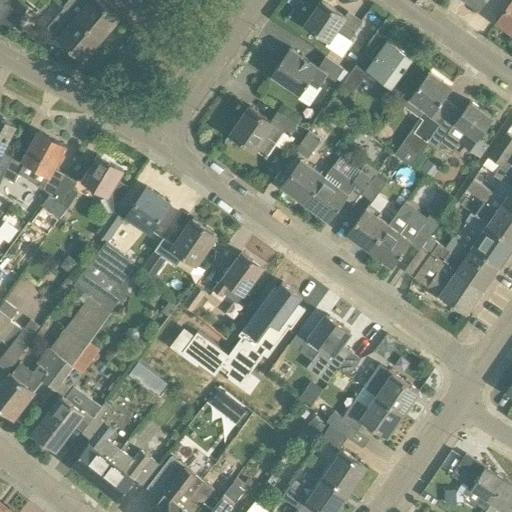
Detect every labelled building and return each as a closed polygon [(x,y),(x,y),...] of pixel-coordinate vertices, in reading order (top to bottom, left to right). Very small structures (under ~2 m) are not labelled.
[(0,0),(0,22),(18,0),(17,0),(0,0)] [(18,0),(0,22),(0,25),(9,33),(28,9),(18,0)] [(87,0),(74,15),(101,39),(119,18),(97,0),(87,0)] [(467,0),(479,9),(485,0),(467,0)] [(511,32),(511,0),(497,22),(511,32)] [(306,25),(329,41),(326,46),(343,58),(353,43),(350,41),(362,23),(347,13),(345,16),(322,1),(306,25)] [(74,15),(64,7),(46,29),(84,60),(101,39),(74,15)] [(379,77),(391,86),(403,71),(404,72),(407,68),(406,66),(411,59),(388,42),(366,71),(357,64),(342,85),(353,93),(364,79),(373,85),(379,77)] [(272,75),(300,95),(311,80),(319,86),(327,75),(336,81),(344,69),(326,56),(318,68),(290,48),(272,75)] [(411,131),(428,143),(441,125),(431,118),(452,88),(429,72),(404,106),(420,117),(411,131)] [(441,125),(428,143),(437,149),(445,138),(458,147),(461,143),(481,157),(490,145),(480,138),(493,119),(470,102),(450,132),(441,125)] [(267,158),(285,132),(291,136),(299,125),(278,111),(271,121),(250,107),(231,135),(256,152),(256,150),(267,158)] [(0,178),(1,179),(5,171),(6,172),(14,157),(3,151),(16,126),(0,117),(0,178)] [(309,130),(296,149),(308,158),(322,139),(309,130)] [(66,146),(39,132),(28,152),(19,148),(14,157),(6,172),(4,177),(14,182),(18,173),(30,179),(42,189),(49,195),(53,198),(65,175),(54,169),(66,146)] [(490,157),(501,165),(508,170),(511,164),(507,161),(511,152),(511,136),(506,133),(490,157)] [(98,156),(84,181),(107,194),(105,197),(112,213),(113,211),(130,188),(118,180),(123,171),(98,156)] [(484,165),(495,173),(501,165),(490,157),(484,165)] [(325,178),(300,160),(282,185),(306,204),(325,178)] [(432,178),(438,169),(427,162),(421,171),(432,178)] [(511,172),(508,170),(501,165),(495,173),(494,176),(501,181),(493,193),(511,206),(511,172)] [(334,166),(325,178),(306,204),(330,221),(346,200),(353,205),(359,197),(362,193),(363,194),(373,179),(361,170),(353,180),(334,166)] [(378,172),(373,179),(363,194),(372,201),(388,180),(378,172)] [(77,181),(65,175),(53,198),(63,207),(66,209),(78,192),(72,189),(77,181)] [(511,206),(493,193),(474,180),(467,190),(485,202),(475,216),(488,225),(511,240),(511,206)] [(147,187),(127,215),(150,232),(170,203),(147,187)] [(53,198),(49,195),(43,205),(60,218),(66,209),(63,207),(53,198)] [(406,201),(389,225),(371,251),(393,267),(410,244),(419,250),(420,251),(423,246),(430,237),(440,223),(429,215),(423,222),(416,217),(420,211),(406,201)] [(380,213),(369,204),(348,234),(371,251),(389,225),(377,217),(380,213)] [(60,220),(42,207),(29,225),(46,238),(60,220)] [(97,233),(107,241),(107,242),(124,219),(113,211),(112,213),(97,233)] [(193,219),(173,248),(196,265),(217,235),(193,219)] [(500,266),(511,248),(511,240),(488,225),(483,232),(466,220),(456,236),(500,266)] [(439,243),(430,237),(423,246),(484,289),(500,266),(456,236),(446,249),(439,244),(439,243)] [(142,271),(107,242),(107,241),(74,284),(89,295),(112,313),(142,271)] [(405,271),(467,314),(484,289),(423,246),(420,251),(419,250),(416,255),(405,271)] [(153,280),(167,260),(157,252),(142,271),(153,280)] [(231,284),(245,294),(263,269),(241,252),(213,291),(222,297),(231,284)] [(68,277),(58,290),(65,295),(75,282),(68,277)] [(216,376),(224,366),(230,371),(227,374),(242,385),(264,355),(268,358),(291,327),(293,329),(307,310),(294,301),(298,294),(283,283),(278,289),(275,287),(257,312),(260,314),(248,330),(245,328),(240,336),(243,338),(230,356),(198,332),(184,352),(216,376)] [(183,305),(192,313),(207,294),(197,286),(183,305)] [(51,350),(34,372),(20,362),(10,374),(11,375),(0,388),(0,410),(1,411),(2,410),(10,416),(15,410),(18,412),(43,381),(55,390),(90,342),(112,313),(89,295),(49,349),(51,350)] [(0,340),(14,322),(11,319),(18,310),(5,301),(0,307),(0,340)] [(170,313),(150,341),(173,357),(193,329),(170,313)] [(337,343),(347,330),(326,315),(310,338),(323,348),(308,368),(329,383),(338,370),(344,363),(334,356),(341,345),(337,343)] [(24,328),(34,336),(41,327),(30,319),(24,328)] [(0,365),(8,371),(34,336),(24,328),(0,358),(0,365)] [(100,349),(90,342),(55,390),(63,396),(55,406),(34,434),(55,451),(75,423),(84,430),(102,406),(75,385),(91,362),(100,349)] [(351,352),(344,363),(338,370),(348,377),(361,359),(351,352)] [(145,385),(153,376),(141,367),(134,377),(145,385)] [(377,396),(404,414),(420,391),(389,370),(381,381),(385,384),(377,396)] [(301,399),(311,406),(323,390),(312,383),(301,399)] [(387,437),(404,414),(377,396),(369,408),(356,399),(343,417),(334,411),(327,421),(345,435),(352,425),(358,430),(364,421),(387,437)] [(102,406),(84,430),(82,433),(91,441),(72,464),(83,473),(82,475),(90,481),(91,480),(95,483),(121,450),(107,439),(115,430),(102,420),(111,406),(105,402),(102,406)] [(309,412),(301,407),(297,412),(305,418),(309,412)] [(318,435),(325,425),(313,418),(307,428),(318,435)] [(340,449),(347,437),(331,425),(323,437),(340,449)] [(134,459),(121,450),(95,483),(99,486),(98,487),(106,493),(108,492),(119,500),(134,479),(142,485),(158,464),(150,457),(141,450),(134,459)] [(324,477),(349,493),(367,467),(343,451),(324,477)] [(465,455),(452,475),(469,487),(465,493),(461,499),(471,506),(473,502),(487,510),(506,480),(465,455)] [(179,511),(184,507),(183,507),(176,501),(196,475),(172,456),(149,487),(162,497),(150,511),(179,511)] [(456,469),(452,466),(447,473),(451,475),(456,469)] [(336,511),(349,493),(324,477),(307,502),(321,511),(336,511)] [(196,511),(215,489),(204,480),(183,507),(184,507),(179,511),(196,511)] [(511,511),(511,484),(506,480),(487,510),(485,511),(511,511)] [(227,511),(235,502),(244,490),(234,481),(224,494),(210,511),(227,511)] [(282,498),(298,509),(299,507),(306,497),(290,486),(282,498)] [(429,501),(431,497),(425,492),(422,496),(429,501)] [(429,501),(435,505),(438,501),(431,497),(429,501)]
